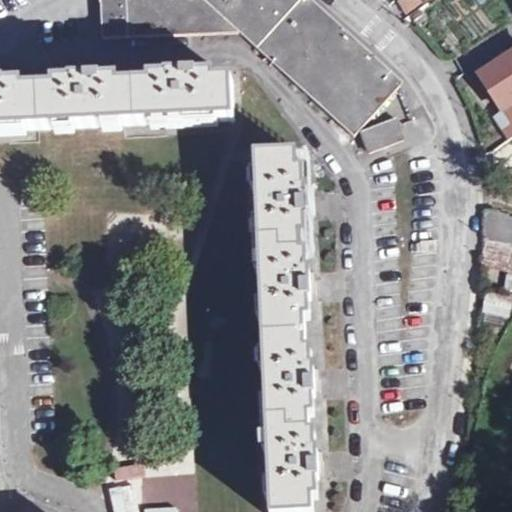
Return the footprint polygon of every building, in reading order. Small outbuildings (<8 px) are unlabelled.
[(234,31),(352,135),(392,88),(292,0),(118,0),(120,32),(234,31)] [(417,0),(426,12),(443,0),(417,0)] [(511,65),(483,85),(511,128),(511,65)] [(0,136),(235,132),(234,90),(200,90),(199,82),(191,83),(190,78),(171,78),(171,91),(104,93),(104,85),(96,85),(94,79),(75,80),(75,94),(8,95),(8,87),(1,87),(0,85),(0,136)] [(363,144),(372,165),(409,151),(400,130),(363,144)] [(318,201),(300,202),(298,168),(257,168),(266,511),(309,511),(309,495),(316,495),(316,485),(326,485),(325,463),(308,464),(307,412),(315,412),(315,403),(324,403),(323,381),(305,381),(304,317),(312,317),(312,307),(322,307),(322,286),(302,287),(301,231),(309,231),(309,224),(318,223),(318,201)] [(511,218),(485,217),(482,269),(511,270),(511,218)] [(484,285),(501,289),(505,272),(488,268),(484,285)] [(509,324),(511,297),(511,295),(485,292),(482,321),(509,324)] [(194,511),(192,476),(145,480),(146,511),(194,511)]
